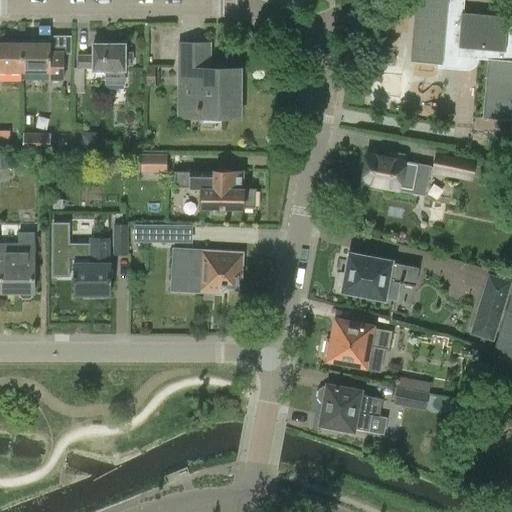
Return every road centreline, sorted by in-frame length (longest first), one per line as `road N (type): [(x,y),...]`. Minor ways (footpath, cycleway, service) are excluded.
road 1 (residential): [(276,358),(327,88),(315,39)]
road 2 (residential): [(315,39),(266,13),(232,7),(0,5)]
road 3 (residential): [(276,358),(0,352)]
road 4 (residential): [(252,501),(276,358)]
